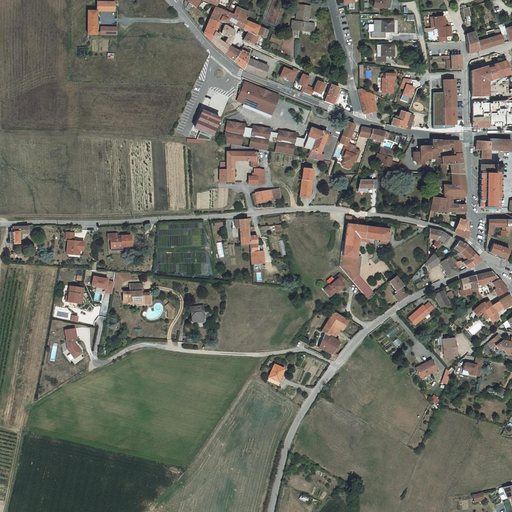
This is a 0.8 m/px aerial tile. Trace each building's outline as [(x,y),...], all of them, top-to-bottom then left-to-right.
[(96,9),(113,9),(114,1),(96,0),(96,9)] [(191,0),(190,4),(197,9),(201,0),(191,0)] [(355,0),(345,0),(345,4),(351,4),(351,11),(356,10),(355,0)] [(377,0),(376,8),(392,12),(394,1),(393,1),(393,0),(377,0)] [(241,11),(240,10),(231,6),(227,14),(225,20),(227,21),(235,25),(241,11)] [(305,22),(308,8),(297,6),(295,21),(293,21),(290,37),(298,38),(299,30),(312,32),(314,23),(305,22)] [(96,34),(96,9),(87,9),(87,34),(96,34)] [(219,22),(226,24),(227,21),(225,20),(227,14),(215,9),(210,20),(218,24),(219,22)] [(243,29),(247,21),(245,20),(248,14),(247,14),(241,11),(235,25),(243,29)] [(445,24),(444,18),(431,19),(431,25),(435,25),(435,29),(438,29),(449,28),(448,24),(445,24)] [(203,34),(211,41),(215,33),(218,24),(210,20),(203,34)] [(256,36),(256,34),(259,27),(247,21),(243,29),(248,32),(256,36)] [(394,22),(373,21),(373,33),(370,33),(370,38),(384,39),(384,34),(393,34),(394,22)] [(511,23),(503,26),(507,40),(511,38),(511,23)] [(102,35),(116,34),(116,27),(102,26),(102,35)] [(221,34),(228,37),(233,40),(235,32),(225,26),(224,27),(221,34)] [(259,27),(256,34),(259,35),(266,39),(268,32),(259,27)] [(496,47),(504,45),(501,34),(499,27),(492,29),(496,47)] [(450,38),(449,32),(451,32),(451,28),(449,28),(438,29),(439,44),(447,43),(446,38),(450,38)] [(489,49),(496,47),(492,29),(485,31),(488,42),(489,49)] [(254,41),(256,36),(248,32),(244,41),(253,45),(254,41)] [(233,40),(228,37),(225,44),(218,40),(220,36),(215,33),(211,41),(224,53),(224,54),(229,48),(233,40)] [(469,55),(480,52),(478,45),(475,35),(467,37),(469,55)] [(282,39),(272,36),(271,42),(280,45),(282,39)] [(480,52),(489,49),(488,42),(478,45),(480,52)] [(393,45),(375,45),(375,56),(386,56),(393,56),(393,45)] [(224,54),(233,61),(240,53),(233,49),(229,48),(224,54)] [(244,70),(248,60),(248,58),(240,53),(233,61),(244,70)] [(462,57),(452,57),(452,72),(463,71),(462,57)] [(244,70),(264,78),(268,67),(248,60),(244,70)] [(506,64),(473,73),(471,75),(472,95),(488,94),(487,81),(510,75),(506,64)] [(288,82),(288,80),(293,82),(298,71),(293,69),(292,72),(283,69),(279,78),(288,82)] [(385,79),(383,78),(379,92),(389,95),(391,89),(393,81),(395,82),(396,78),(387,75),(385,79)] [(302,76),(298,86),(305,89),(303,94),(307,95),(310,89),(306,87),(310,79),(302,76)] [(456,107),(454,79),(444,80),(444,93),(445,107),(456,107)] [(408,88),(411,81),(404,80),(399,88),(403,91),(400,95),(407,99),(412,90),(408,88)] [(310,89),(307,95),(311,97),(313,93),(320,96),(325,86),(317,82),(314,90),(310,89)] [(259,111),(271,116),(279,97),(244,83),(242,88),(239,86),(238,88),(240,89),(238,94),(239,95),(238,98),(239,99),(240,101),(241,102),(242,103),(244,104),(245,105),(247,106),(248,106),(251,107),(259,111)] [(332,107),(339,89),(331,85),(324,103),(332,107)] [(380,112),(377,97),(377,96),(363,90),(360,91),(366,115),(380,112)] [(445,107),(444,93),(432,94),(434,129),(446,128),(446,125),(445,107)] [(239,99),(238,98),(235,101),(244,105),(242,109),(270,120),(271,116),(247,106),(245,105),(244,104),(242,103),(241,102),(240,101),(239,99)] [(511,102),(472,103),(473,119),(489,118),(490,128),(511,127),(511,102)] [(454,125),(457,125),(456,107),(445,107),(446,125),(454,125)] [(212,135),(219,118),(202,111),(195,127),(212,135)] [(406,130),(412,131),(417,117),(411,114),(405,112),(402,119),(394,116),(392,123),(393,124),(392,128),(398,129),(399,128),(406,130)] [(473,119),(473,128),(481,128),(490,128),(489,118),(473,119)] [(231,127),(226,126),(225,131),(227,132),(227,134),(225,134),(223,143),(226,144),(231,145),(241,146),(242,137),(251,138),(250,148),(255,149),(267,151),(269,142),(278,143),(276,153),(293,156),(295,147),(300,148),(304,139),(296,138),(296,139),(292,138),(292,137),(292,136),(291,135),(291,134),(290,133),(289,133),(287,133),(286,133),(285,134),(284,135),(283,136),(279,136),(279,134),(270,133),(270,134),(266,133),(266,132),(266,131),(265,131),(265,130),(265,129),(264,129),(263,128),(262,128),(260,128),(259,129),(258,129),(258,130),(257,131),(257,132),(253,131),(253,129),(244,128),(244,129),(239,128),(239,127),(239,126),(239,125),(238,125),(238,124),(237,124),(236,123),(235,123),(234,124),(233,124),(232,124),(232,125),(232,126),(231,126),(231,127)] [(350,123),(341,145),(347,147),(349,148),(350,144),(358,126),(357,126),(350,123)] [(200,131),(211,136),(212,135),(195,127),(194,129),(200,131)] [(323,133),(314,129),(312,133),(309,132),(306,140),(304,139),(300,148),(305,149),(313,152),(321,155),(326,144),(328,145),(332,135),(328,133),(328,131),(326,131),(325,132),(324,132),(323,133)] [(366,130),(365,129),(361,138),(371,141),(375,131),(366,130)] [(209,141),(211,136),(200,131),(196,139),(206,140),(209,141)] [(387,134),(375,131),(371,141),(383,144),(385,140),(387,134)] [(511,140),(490,140),(490,144),(490,149),(492,149),(492,151),(511,152),(511,151),(511,150),(511,140)] [(442,142),(435,142),(433,144),(432,148),(422,148),(422,154),(415,154),(416,162),(418,162),(419,165),(425,165),(425,162),(429,162),(429,158),(432,157),(432,160),(437,160),(437,155),(440,154),(439,150),(445,150),(445,151),(448,151),(448,149),(448,142),(442,142)] [(438,166),(442,166),(447,166),(453,165),(464,164),(464,159),(463,151),(462,144),(460,142),(454,142),(454,148),(455,158),(442,159),(442,161),(441,161),(440,159),(437,160),(438,166)] [(490,152),(490,151),(490,149),(490,144),(477,142),(476,151),(477,151),(482,151),(490,152)] [(358,160),(361,153),(356,151),(358,147),(350,144),(349,148),(347,147),(345,152),(347,153),(345,158),(346,159),(343,166),(344,168),(349,170),(351,169),(356,159),(358,160)] [(241,146),(231,145),(230,152),(226,152),(226,161),(226,168),(226,182),(233,182),(234,161),(250,161),(250,168),(255,168),(255,167),(258,167),(258,158),(255,159),(255,149),(250,148),(241,146)] [(388,168),(386,172),(398,172),(401,167),(392,164),(391,162),(391,160),(393,161),(395,153),(394,153),(383,150),(381,158),(379,165),(382,166),(383,166),(384,165),(387,166),(388,168)] [(490,160),(490,152),(482,151),(482,157),(482,160),(490,160)] [(323,161),(324,162),(326,157),(321,155),(313,152),(310,159),(312,159),(323,161)] [(466,175),(464,164),(453,165),(453,175),(466,175)] [(502,165),(483,165),(482,173),(481,173),(481,175),(482,175),(482,179),(481,179),(480,181),(482,181),(482,184),(480,184),(480,186),(482,186),(482,191),(480,191),(480,192),(482,192),(482,196),(480,196),(480,197),(481,197),(481,198),(480,198),(480,204),(481,204),(481,206),(485,207),(485,208),(486,208),(486,209),(487,210),(487,211),(487,212),(488,212),(489,211),(490,212),(491,212),(493,212),(494,212),(494,211),(496,209),(496,208),(497,208),(497,207),(501,207),(502,200),(503,200),(503,199),(501,199),(502,197),(503,197),(503,196),(501,196),(501,193),(503,193),(503,191),(504,186),(503,187),(503,185),(502,185),(502,181),(503,181),(503,179),(502,179),(502,176),(503,176),(504,174),(502,174),(502,165)] [(225,182),(226,182),(226,168),(218,168),(218,182),(225,182)] [(310,178),(311,169),(302,168),(300,177),(310,178)] [(262,185),(261,171),(258,171),(257,169),(252,170),(252,174),(250,174),(251,176),(248,176),(249,185),(262,185)] [(466,175),(453,175),(452,186),(444,186),(444,197),(433,197),(433,204),(445,203),(445,205),(454,206),(454,200),(457,199),(457,197),(467,197),(467,193),(466,175)] [(307,198),(310,178),(300,177),(298,197),(307,198)] [(374,190),(374,181),(361,181),(359,194),(373,194),(373,190),(374,190)] [(254,204),(271,201),(270,190),(251,194),(254,204)] [(468,206),(454,206),(445,205),(445,203),(433,204),(432,209),(443,210),(454,210),(454,212),(466,213),(466,212),(468,212),(468,206)] [(442,217),(431,216),(430,222),(437,224),(451,229),(456,231),(459,221),(452,219),(452,221),(442,217)] [(354,224),(355,217),(350,217),(349,221),(351,222),(347,242),(345,241),(342,257),(341,261),(358,264),(359,258),(363,238),(384,241),(383,244),(389,245),(390,242),(392,243),(394,230),(362,225),(358,224),(354,224)] [(460,217),(459,221),(456,231),(468,237),(471,231),(469,230),(469,222),(467,220),(460,217)] [(491,218),(491,227),(496,228),(497,228),(498,228),(498,226),(507,226),(507,219),(491,218)] [(249,229),(248,220),(239,220),(239,229),(249,229)] [(17,227),(11,227),(12,244),(19,244),(19,235),(30,234),(30,227),(17,227)] [(257,236),(249,236),(249,229),(239,229),(241,246),(250,245),(250,252),(262,251),(262,246),(257,246),(257,236)] [(440,230),(431,229),(430,238),(437,239),(440,230)] [(441,244),(448,235),(442,231),(440,230),(437,239),(433,244),(438,247),(441,244)] [(74,234),(67,233),(66,241),(68,241),(67,254),(79,255),(79,251),(80,242),(73,242),(74,234)] [(117,234),(108,234),(108,240),(111,240),(111,250),(121,249),(122,247),(131,247),(131,235),(121,235),(121,240),(117,240),(117,234)] [(454,238),(448,235),(441,244),(449,247),(454,238)] [(460,252),(461,251),(465,245),(458,241),(453,248),(460,252)] [(490,251),(507,257),(510,249),(494,242),(490,251)] [(465,245),(461,251),(469,257),(475,253),(467,246),(465,245)] [(262,251),(250,252),(251,264),(264,264),(263,251),(262,251)] [(440,262),(434,253),(433,253),(428,259),(424,264),(428,271),(440,262)] [(475,253),(469,257),(468,259),(457,262),(453,263),(456,269),(463,262),(468,268),(472,265),(477,263),(482,259),(475,253)] [(451,255),(449,258),(453,263),(457,262),(451,255)] [(358,264),(341,261),(340,266),(345,272),(352,280),(356,277),(357,279),(359,277),(360,270),(359,269),(359,266),(361,267),(363,259),(359,258),(358,264)] [(449,258),(440,264),(449,277),(459,272),(458,271),(456,269),(453,263),(449,258)] [(475,275),(477,288),(483,287),(483,284),(489,282),(500,278),(491,271),(475,275)] [(130,275),(116,274),(115,281),(113,291),(121,291),(122,280),(130,281),(130,275)] [(113,294),(113,291),(115,281),(110,281),(110,277),(95,275),(93,286),(105,289),(104,292),(113,294)] [(348,285),(340,275),(335,280),(337,281),(330,286),(329,285),(324,289),(331,297),(335,293),(337,295),(348,285)] [(398,276),(391,281),(398,293),(395,295),(399,302),(409,295),(403,285),(404,285),(398,276)] [(353,282),(368,298),(373,294),(359,277),(357,279),(356,277),(352,280),(353,282)] [(471,289),(470,277),(461,280),(463,290),(463,296),(471,295),(471,293),(474,293),(475,294),(476,294),(477,293),(478,293),(477,288),(471,289)] [(489,282),(492,287),(496,285),(497,287),(504,283),(500,278),(489,282)] [(500,295),(509,289),(508,289),(504,283),(497,287),(495,289),(500,295)] [(130,293),(122,293),(122,302),(130,301),(142,301),(142,305),(151,304),(150,294),(141,295),(141,292),(143,292),(142,285),(129,285),(130,293)] [(80,288),(70,287),(68,297),(66,297),(66,302),(68,302),(78,303),(80,288)] [(438,296),(437,293),(435,294),(441,306),(450,303),(445,293),(438,296)] [(491,316),(495,321),(501,316),(497,311),(508,303),(509,305),(511,303),(511,294),(511,293),(499,301),(494,305),(487,310),(491,316)] [(483,313),(487,310),(494,305),(489,299),(482,303),(473,311),(478,318),(483,313)] [(434,307),(431,303),(426,307),(425,305),(411,318),(417,324),(434,307)] [(204,306),(189,307),(191,321),(197,321),(197,323),(202,322),(202,320),(205,320),(205,315),(202,312),(204,310),(204,306)] [(487,319),(491,316),(487,310),(483,313),(487,319)] [(347,321),(332,313),(327,323),(341,331),(347,321)] [(333,339),(336,340),(341,331),(327,323),(321,332),(325,334),(333,339)] [(76,328),(65,330),(67,340),(69,349),(74,358),(82,353),(77,345),(75,339),(78,338),(76,328)] [(511,339),(505,338),(500,332),(491,340),(495,345),(498,343),(501,347),(503,345),(506,346),(508,351),(511,352),(511,339)] [(333,339),(325,334),(319,346),(327,351),(333,339)] [(457,336),(444,337),(445,342),(443,343),(444,347),(444,350),(446,350),(446,355),(459,354),(459,348),(457,349),(457,345),(456,341),(458,341),(457,336)] [(326,358),(333,361),(336,358),(337,357),(333,354),(340,342),(336,340),(333,339),(327,351),(329,352),(326,358)] [(483,373),(486,356),(479,355),(478,362),(469,361),(468,362),(466,368),(473,369),(473,372),(478,373),(478,372),(483,373)] [(439,368),(434,359),(418,367),(423,376),(439,368)] [(274,364),(269,377),(278,381),(280,377),(281,377),(285,368),(274,364)] [(277,385),(278,381),(269,377),(268,376),(266,380),(277,385)] [(483,494),(474,496),(476,503),(485,501),(483,494)]
